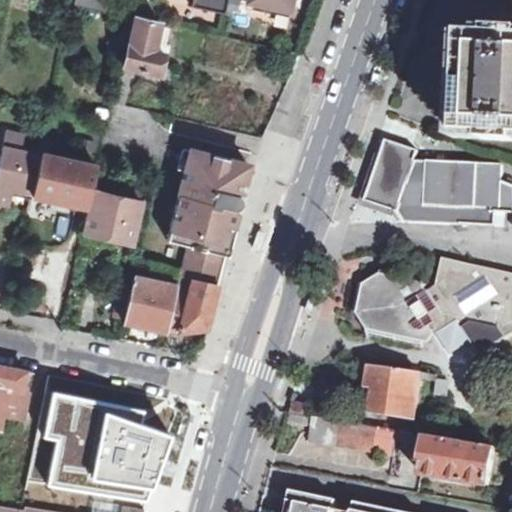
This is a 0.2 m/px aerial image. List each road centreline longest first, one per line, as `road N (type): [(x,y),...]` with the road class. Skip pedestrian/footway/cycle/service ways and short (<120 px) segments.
road 1 (tertiary): [(245,394),(377,0)]
road 2 (unclassified): [(245,394),(0,345)]
road 3 (tertiary): [(212,511),(245,394)]
